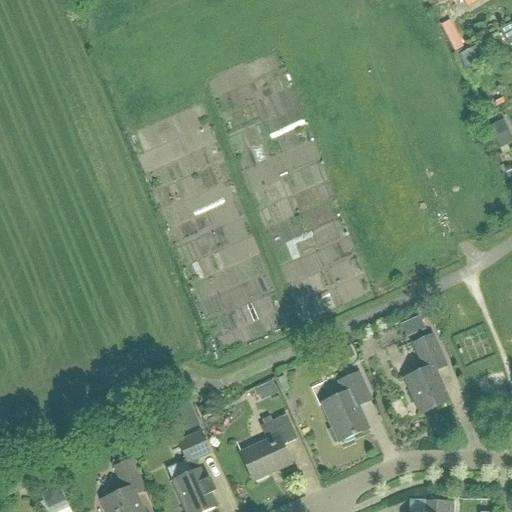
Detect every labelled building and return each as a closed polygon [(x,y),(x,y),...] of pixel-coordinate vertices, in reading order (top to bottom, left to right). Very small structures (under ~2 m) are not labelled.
[(445,3),(443,0),(425,0),(431,10),(445,3)] [(462,0),(466,8),(482,0),(462,0)] [(511,23),(499,30),(507,46),(511,43),(511,23)] [(312,241),(333,234),(328,218),(306,225),(312,241)] [(420,416),(448,404),(435,373),(446,368),(432,337),(412,346),(424,371),(403,380),(420,416)] [(180,393),(171,372),(156,378),(165,399),(180,393)] [(321,406),(332,430),(327,432),(333,446),(368,430),(357,407),(370,402),(358,375),(338,384),(343,396),(321,406)] [(282,447),(295,440),(285,417),(260,428),(266,443),(239,455),(251,483),(290,465),(282,447)] [(209,481),(205,483),(195,462),(210,455),(201,433),(178,443),(192,475),(173,483),(185,511),(208,511),(216,509),(210,495),(214,493),(209,481)] [(106,511),(140,511),(134,497),(145,492),(131,461),(113,469),(124,492),(102,502),(106,511)] [(0,470),(0,488),(4,500),(28,490),(17,463),(0,470)] [(69,511),(61,493),(43,502),(47,511),(69,511)]
